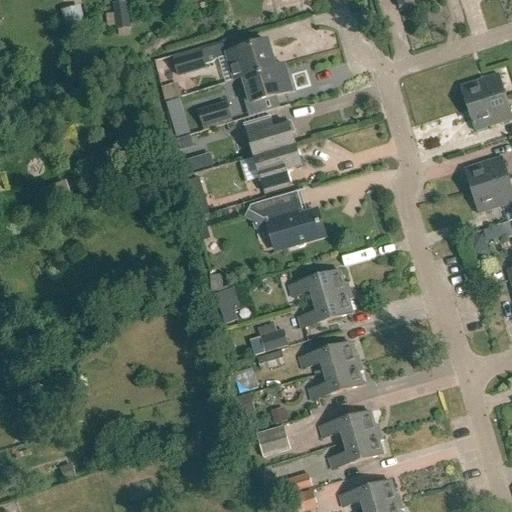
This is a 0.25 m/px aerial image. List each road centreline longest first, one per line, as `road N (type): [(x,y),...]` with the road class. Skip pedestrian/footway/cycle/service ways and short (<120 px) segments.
road 1 (residential): [(465,374),(421,265),(406,206),(409,162),(385,75)]
road 2 (residential): [(507,511),(465,374)]
road 3 (residential): [(385,75),(511,32)]
